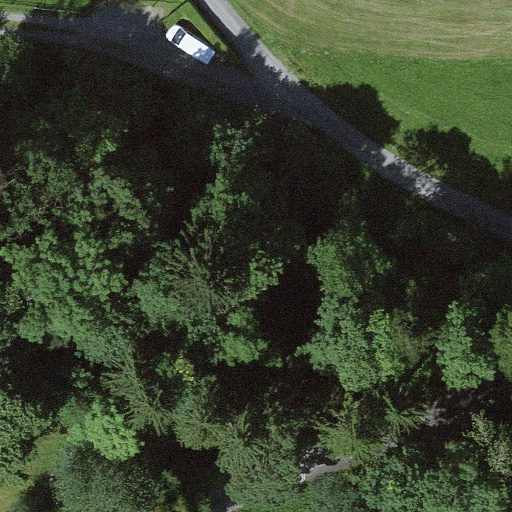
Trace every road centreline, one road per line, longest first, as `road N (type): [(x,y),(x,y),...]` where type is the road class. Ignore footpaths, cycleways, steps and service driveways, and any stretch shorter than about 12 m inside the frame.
road 1 (track): [(511,229),(353,149),(306,113),(214,0)]
road 2 (track): [(201,511),(511,391)]
